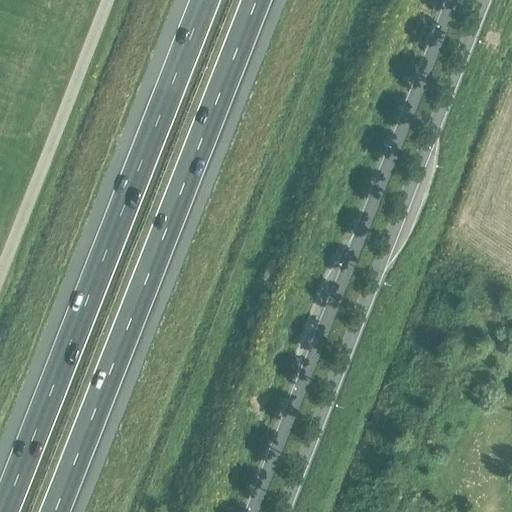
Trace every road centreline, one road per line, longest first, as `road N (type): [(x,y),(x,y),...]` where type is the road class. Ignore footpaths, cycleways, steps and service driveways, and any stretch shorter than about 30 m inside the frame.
road 1 (motorway): [(60,511),(264,0)]
road 2 (secondary): [(285,511),(483,0)]
road 3 (secondary): [(450,0),(254,511)]
road 4 (motorway): [(197,0),(0,506)]
road 5 (unclassified): [(0,276),(108,0)]
